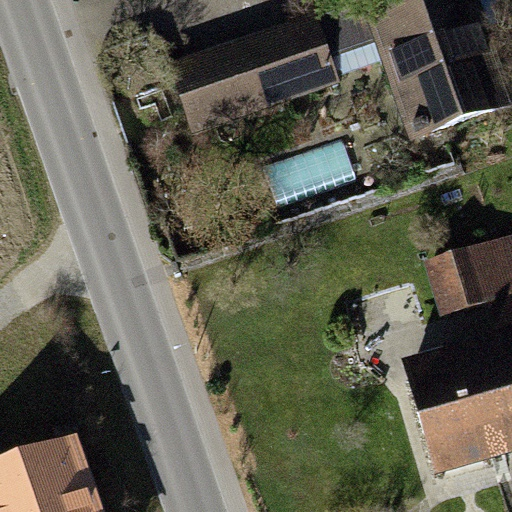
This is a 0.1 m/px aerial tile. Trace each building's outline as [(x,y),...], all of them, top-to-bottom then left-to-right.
[(511,115),(474,0),(419,0),(366,17),(409,151),(511,118),(511,115)] [(318,17),(163,72),(187,140),(343,85),(318,17)] [(474,253),(435,264),(449,314),(488,303),(474,253)] [(509,353),(491,357),(511,432),(511,310),(498,315),(509,353)] [(511,451),(511,432),(491,357),(412,380),(439,472),(511,451)] [(93,511),(73,448),(0,472),(0,511),(93,511)]
